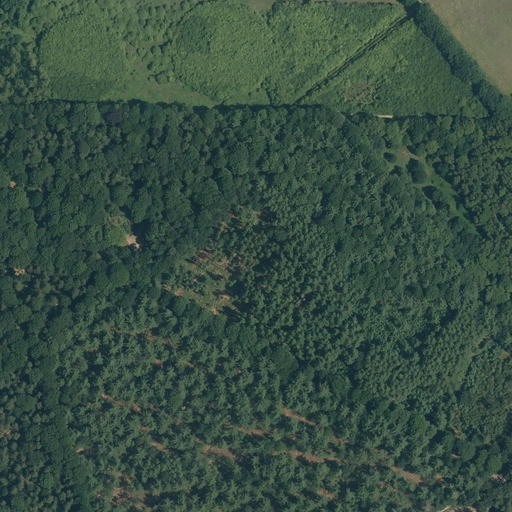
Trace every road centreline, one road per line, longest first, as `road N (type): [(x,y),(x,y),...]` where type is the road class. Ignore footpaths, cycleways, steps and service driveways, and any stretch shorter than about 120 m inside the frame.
road 1 (unclassified): [(511,490),(484,468),(0,224)]
road 2 (track): [(511,352),(450,304),(300,113),(281,113)]
road 3 (track): [(286,382),(280,389),(49,384),(55,330)]
road 4 (track): [(0,107),(34,108),(218,205)]
road 5 (track): [(34,108),(275,112)]
road 6 (track): [(511,116),(300,113)]
road 7 (track): [(218,205),(178,256),(55,330)]
road 8 (track): [(417,0),(281,113)]
road 9 (track): [(49,384),(84,511)]
